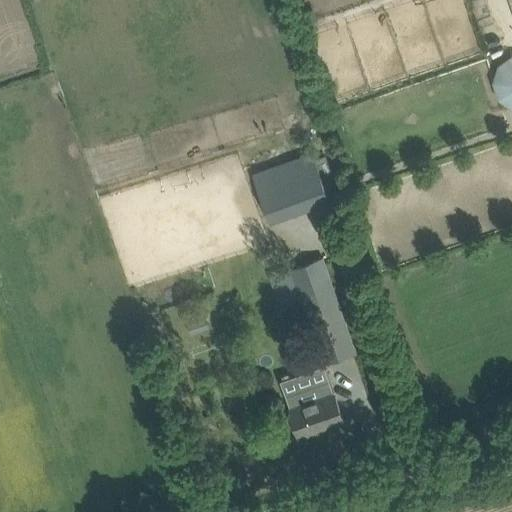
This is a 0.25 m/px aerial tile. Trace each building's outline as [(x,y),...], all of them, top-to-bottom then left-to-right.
[(485,3),(473,6),(477,24),(489,21),(485,3)] [(511,57),(489,68),(510,114),(511,113),(511,57)] [(315,159),(312,152),(253,173),(271,222),(330,201),(325,185),(329,179),(331,171),(325,155),(315,159)] [(356,352),(323,257),(269,276),(280,307),(301,299),(324,363),(356,352)] [(215,341),(191,353),(201,373),(226,362),(215,341)] [(334,393),(328,378),(286,393),(291,408),(300,436),(344,421),(334,393)]
